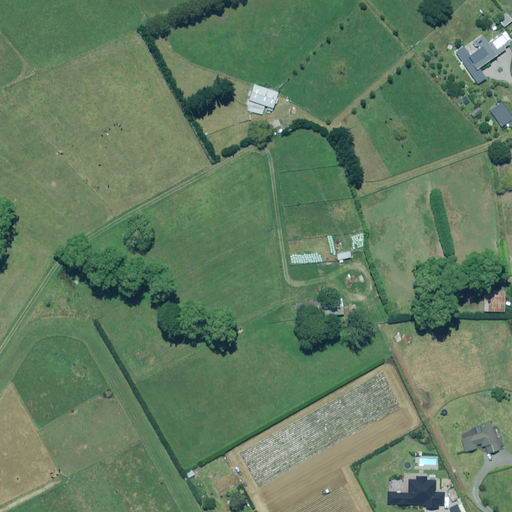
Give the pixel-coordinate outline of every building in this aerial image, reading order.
[(510,45),(502,34),(489,44),(483,35),(473,42),(477,48),(468,54),(463,47),(456,52),(478,84),(486,78),(479,68),(510,45)] [(278,93),(254,84),(249,100),(273,108),(278,93)] [(481,112),(478,108),(471,113),(474,118),(481,112)] [(277,131),(283,128),(278,115),(265,120),(270,130),(276,127),(277,131)] [(344,262),(343,259),(352,257),(351,251),(337,254),(338,260),(340,259),(341,263),(344,262)] [(504,312),(505,291),(485,291),(484,311),(504,312)] [(344,314),(342,298),(324,300),(326,316),(344,314)] [(500,450),(491,421),(480,424),(483,433),(462,439),(466,452),(477,448),(476,445),(484,443),(487,454),(500,450)] [(427,476),(417,475),(416,479),(408,479),(408,492),(388,491),(387,502),(429,504),(431,508),(437,509),(438,505),(443,505),(444,493),(436,493),(436,481),(427,481),(427,476)]
